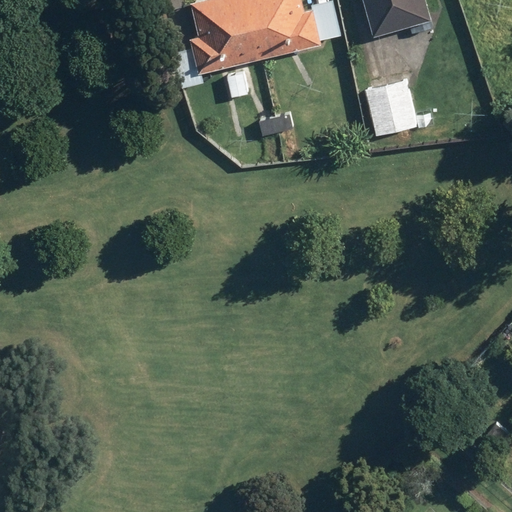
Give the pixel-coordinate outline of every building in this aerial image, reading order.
[(204,0),(200,1),(216,68),(322,43),(312,0),(204,0)] [(434,0),(366,0),(377,35),(439,15),(434,0)] [(250,68),(229,71),(232,95),(253,92),(250,68)] [(415,123),(403,75),(370,83),(383,131),(415,123)] [(295,111),(262,118),(265,135),(298,127),(295,111)] [(511,455),(511,454),(498,471),(511,481),(511,455)]
